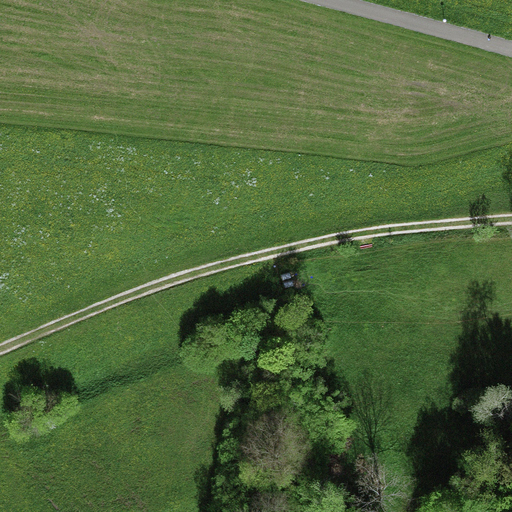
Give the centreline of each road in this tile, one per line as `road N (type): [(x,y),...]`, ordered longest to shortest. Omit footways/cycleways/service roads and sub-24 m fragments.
road 1 (track): [(0,349),(214,266),(362,232),(511,219)]
road 2 (residential): [(511,50),(327,0)]
